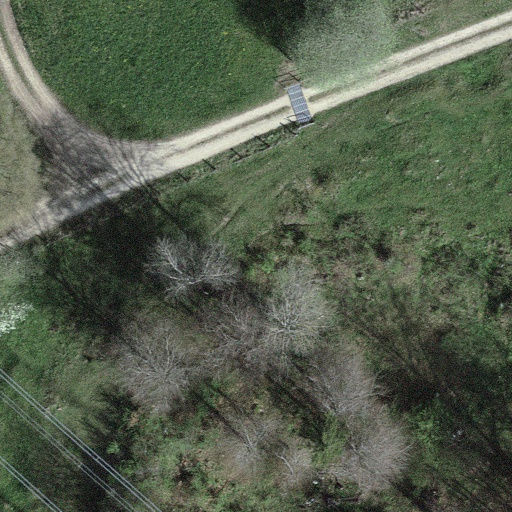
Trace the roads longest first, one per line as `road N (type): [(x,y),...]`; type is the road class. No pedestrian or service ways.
road 1 (track): [(0,233),(140,168),(511,26)]
road 2 (track): [(0,17),(48,114),(83,143),(140,168)]
